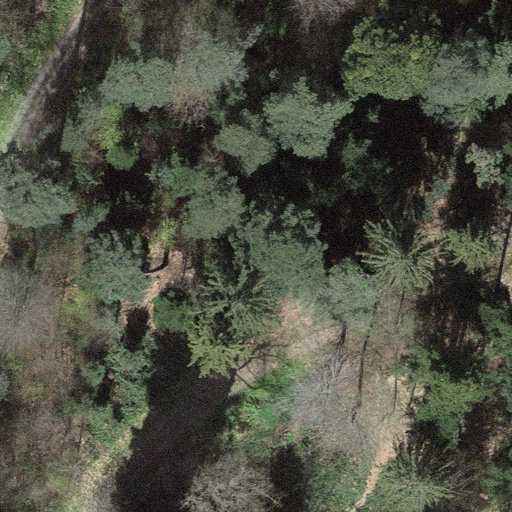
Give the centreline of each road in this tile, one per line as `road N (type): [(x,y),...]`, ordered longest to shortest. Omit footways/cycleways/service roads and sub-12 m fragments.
road 1 (track): [(90,511),(137,446),(219,380),(511,226)]
road 2 (track): [(95,0),(46,75),(0,176)]
